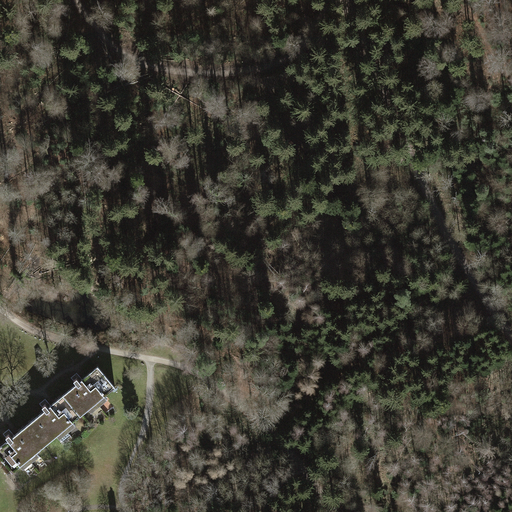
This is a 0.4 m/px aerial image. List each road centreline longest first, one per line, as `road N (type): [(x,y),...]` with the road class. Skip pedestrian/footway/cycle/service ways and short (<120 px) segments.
road 1 (track): [(0,310),(61,339),(205,377),(279,431),(337,511)]
road 2 (track): [(511,339),(446,230),(343,0)]
road 3 (track): [(76,0),(113,48),(143,65),(226,74),(269,68),(298,47),(326,0)]
road 4 (track): [(151,359),(147,425),(122,482),(127,511)]
